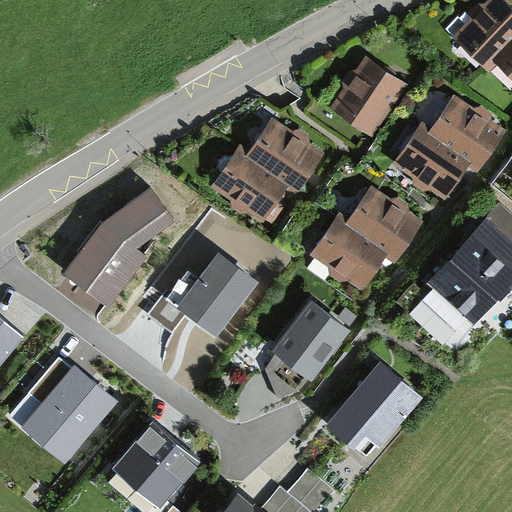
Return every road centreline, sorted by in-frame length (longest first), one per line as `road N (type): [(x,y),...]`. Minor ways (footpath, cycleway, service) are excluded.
road 1 (tertiary): [(376,0),(275,52),(0,220)]
road 2 (residential): [(0,261),(228,436),(260,436),(303,408)]
